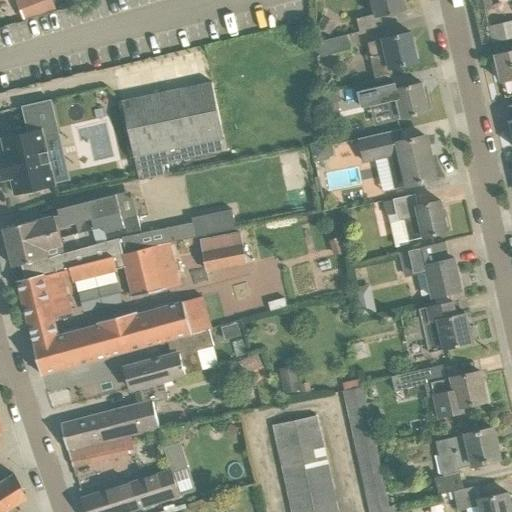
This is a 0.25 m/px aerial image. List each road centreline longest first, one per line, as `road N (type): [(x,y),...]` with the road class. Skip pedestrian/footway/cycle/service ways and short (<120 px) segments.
road 1 (residential): [(511,308),(448,0)]
road 2 (unclassified): [(278,511),(258,422),(330,405),(354,511)]
road 3 (unclassified): [(64,511),(0,347)]
